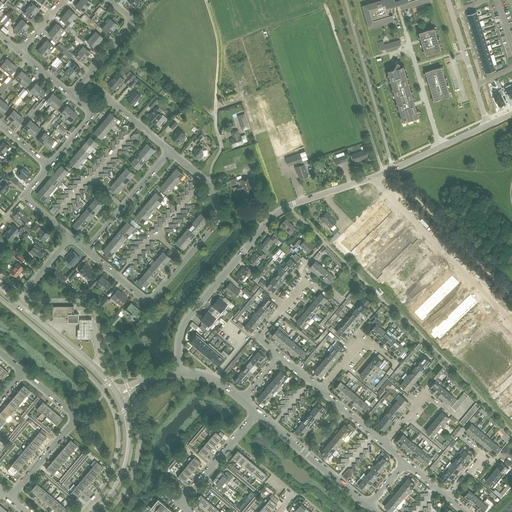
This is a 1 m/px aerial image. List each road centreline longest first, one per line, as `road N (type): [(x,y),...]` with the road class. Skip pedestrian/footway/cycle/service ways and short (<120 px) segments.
road 1 (tertiary): [(177,373),(185,320),(269,219),(372,177)]
road 2 (track): [(383,172),(326,7),(265,27)]
road 3 (residential): [(372,177),(511,322)]
road 4 (residential): [(7,498),(75,418),(22,371)]
road 5 (residential): [(149,303),(218,218),(207,182)]
road 6 (unclassified): [(257,411),(368,506)]
road 7 (tertiary): [(116,396),(15,301)]
road 8 (residential): [(86,250),(170,151)]
road 9 (tertiary): [(95,511),(127,451),(116,396)]
road 10 (residential): [(69,95),(128,25),(108,0)]
road 11 (residential): [(385,444),(424,398),(456,416),(470,399)]
